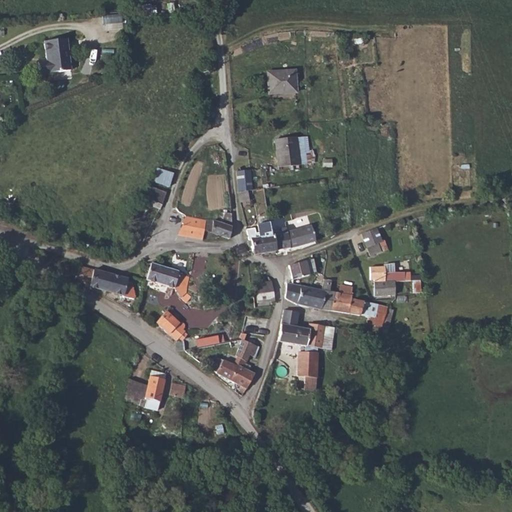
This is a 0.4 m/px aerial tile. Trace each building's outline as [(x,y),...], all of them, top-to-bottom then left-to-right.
[(143,3),(143,18),(155,18),(156,3),(143,3)] [(65,38),(43,40),(43,60),(36,60),(36,71),(67,69),(65,38)] [(268,92),(295,90),(293,69),(266,71),(268,92)] [(279,166),(300,164),(297,137),(277,140),(279,166)] [(158,166),(153,181),(169,186),(174,172),(158,166)] [(249,170),(236,171),(238,199),(239,203),(248,202),(247,191),(252,190),(249,170)] [(151,186),(146,198),(162,204),(166,193),(151,186)] [(233,220),(232,213),(222,211),(219,223),(213,220),(205,221),(204,230),(229,239),(233,220)] [(202,240),(204,230),(205,221),(197,218),(186,216),(178,237),(202,240)] [(254,228),(246,230),(249,241),(250,240),(252,251),(263,249),(264,253),(275,251),(270,230),(268,222),(257,225),(259,233),(255,234),(254,228)] [(289,234),(285,234),(289,249),(294,247),(313,243),(312,239),(317,235),(317,233),(316,231),(315,231),(310,229),(309,226),(290,230),(289,234)] [(270,230),(275,251),(289,249),(285,234),(279,235),(278,228),(270,230)] [(361,234),(369,256),(387,251),(383,241),(381,242),(376,228),(361,234)] [(126,246),(134,250),(138,242),(129,238),(126,246)] [(304,261),(288,266),(291,280),(309,275),(309,273),(314,272),(313,259),(304,261)] [(150,264),(145,280),(174,288),(175,283),(186,287),(189,278),(177,275),(178,272),(150,264)] [(89,287),(106,291),(110,274),(98,271),(80,266),(76,278),(89,287)] [(384,268),(369,268),(369,280),(373,280),(374,296),(394,295),(394,294),(394,281),(403,280),(403,272),(384,273),(384,268)] [(110,274),(106,291),(123,296),(122,297),(134,300),(135,297),(131,281),(127,280),(127,279),(110,274)] [(321,309),(329,311),(333,292),(330,292),(331,281),(323,279),(321,291),(324,292),(321,309)] [(420,294),(420,280),(403,280),(394,281),(394,294),(420,294)] [(271,281),(256,284),(257,294),(273,292),(271,281)] [(185,293),(186,287),(175,283),(174,288),(184,305),(190,301),(185,293)] [(294,303),(321,309),(324,292),(321,291),(287,284),(285,298),(294,303)] [(373,324),(382,326),(386,307),(370,303),(350,299),(350,296),(349,296),(350,288),(338,285),(337,293),(333,292),(329,311),(354,315),(367,317),(366,323),(373,324)] [(258,303),(274,301),(273,292),(257,294),(258,303)] [(283,310),(278,341),(304,346),(305,346),(308,330),(296,327),(298,313),(283,310)] [(177,322),(164,311),(156,322),(176,341),(183,331),(181,329),(184,328),(184,325),(184,323),(182,322),(179,321),(177,322)] [(305,352),(317,353),(317,348),(319,348),(324,326),(309,323),(308,330),(305,346),(304,346),(305,352)] [(329,350),(333,328),(324,326),(319,348),(329,350)] [(219,344),(219,335),(196,336),(196,346),(219,344)] [(254,345),(244,340),(237,358),(245,362),(254,345)] [(304,389),(315,390),(317,353),(305,352),(299,352),(297,376),(305,377),(304,389)] [(246,388),(254,374),(238,365),(237,368),(217,357),(214,364),(219,367),(216,373),(246,388)] [(151,371),(147,388),(142,397),(130,391),(126,400),(137,404),(143,407),(157,410),(164,380),(166,373),(151,371)] [(129,379),(125,388),(130,391),(142,397),(147,388),(129,379)] [(166,394),(182,397),(185,386),(169,382),(166,394)] [(197,422),(200,405),(183,402),(180,419),(197,422)]
